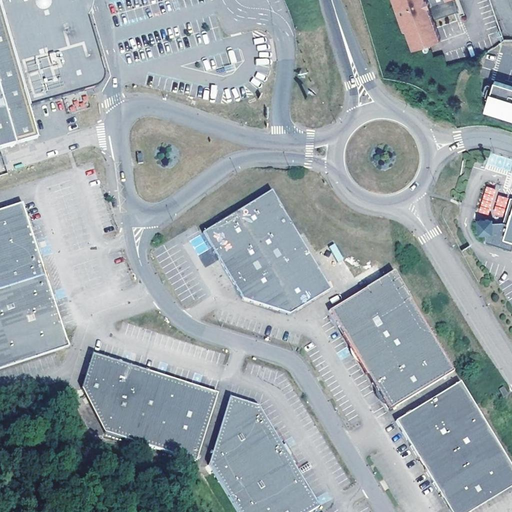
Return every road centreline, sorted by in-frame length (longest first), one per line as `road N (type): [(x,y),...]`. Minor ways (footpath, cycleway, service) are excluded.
road 1 (unclassified): [(136,254),(175,313),(303,371),(389,511)]
road 2 (unclassified): [(344,130),(264,143),(141,108),(118,119),(115,132),(128,193)]
road 3 (unclassified): [(406,197),(511,371)]
road 4 (unclassified): [(165,208),(240,158),(337,166)]
